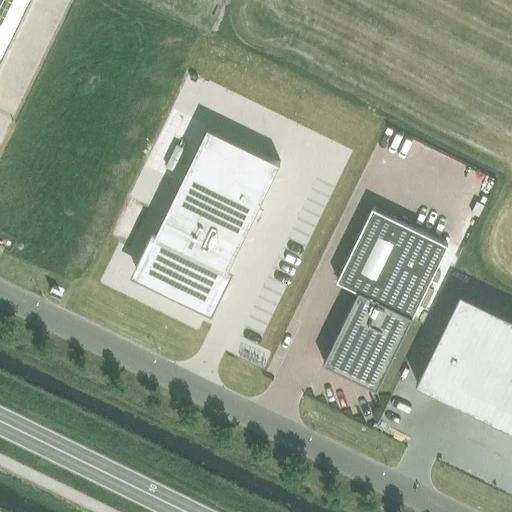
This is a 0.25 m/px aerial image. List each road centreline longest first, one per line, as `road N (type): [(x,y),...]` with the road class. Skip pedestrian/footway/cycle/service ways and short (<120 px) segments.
road 1 (unclassified): [(446,511),(0,294)]
road 2 (secondary): [(180,511),(0,423)]
